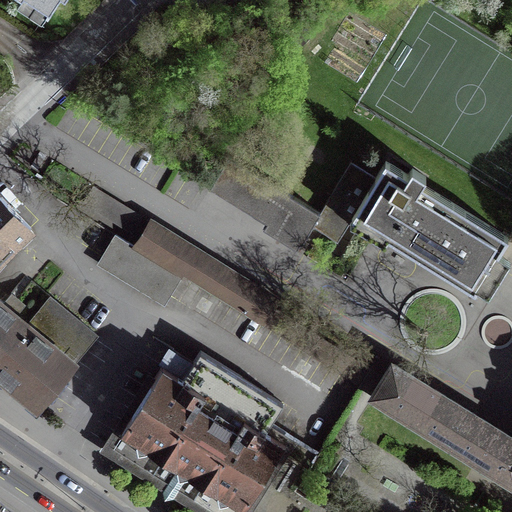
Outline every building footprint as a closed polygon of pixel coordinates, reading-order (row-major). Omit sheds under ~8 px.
[(32,0),(50,11),(57,0),(32,0)] [(302,242),(319,213),(320,212),(228,155),(210,185),(302,242)] [(320,212),(319,213),(330,219),(322,231),(338,241),(353,217),(475,291),(509,236),(422,183),(426,176),(412,168),(408,175),(386,161),(376,177),(351,162),(320,212)] [(118,228),(134,235),(146,207),(91,184),(84,202),(122,218),(118,228)] [(0,256),(30,226),(0,195),(0,256)] [(169,267),(182,275),(183,273),(260,321),(270,305),(275,297),(151,220),(135,246),(169,267)] [(152,294),(169,267),(135,246),(115,234),(98,262),(152,294)] [(169,296),(182,275),(169,267),(152,294),(165,302),(169,296)] [(28,321),(0,299),(0,373),(39,405),(97,332),(50,295),(28,321)] [(374,392),(393,362),(379,354),(371,367),(270,305),(260,321),(374,392)] [(253,383),(201,350),(183,377),(162,364),(111,446),(216,511),(241,511),(286,442),(265,429),(270,422),(283,401),(253,383)] [(511,435),(393,362),(374,392),(373,394),(511,481),(511,435)]
